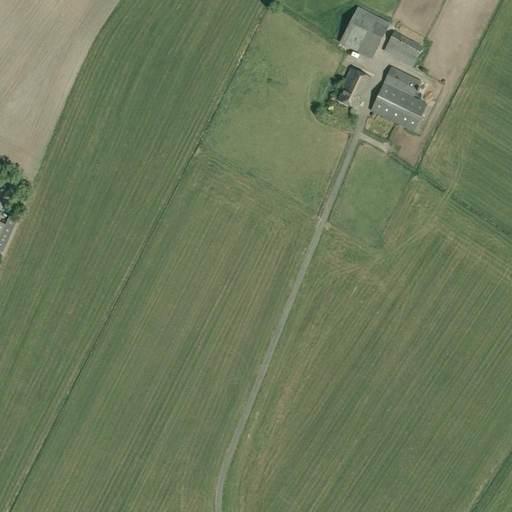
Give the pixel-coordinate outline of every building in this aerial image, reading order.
[(359,8),(346,32),(378,49),(391,25),(359,8)] [(395,32),(384,51),(413,68),(424,48),(395,32)] [(414,98),(421,82),(392,68),(371,111),(415,132),(427,104),(414,98)] [(365,96),(372,80),(350,70),(343,86),(345,87),(338,102),(357,110),(363,95),(365,96)] [(16,210),(29,188),(14,180),(2,202),(16,210)]
